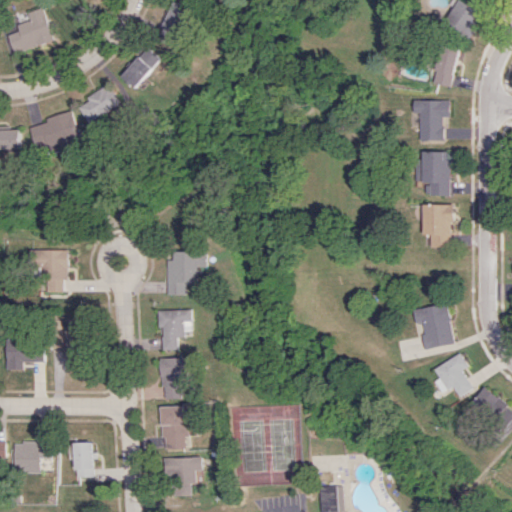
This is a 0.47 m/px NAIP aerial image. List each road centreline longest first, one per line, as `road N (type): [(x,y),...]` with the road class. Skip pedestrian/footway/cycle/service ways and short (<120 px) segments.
road 1 (residential): [(134,511),(125,281),(140,259),(132,246),(116,245),(105,260),(125,281)]
road 2 (residential): [(511,362),(486,307),(485,100)]
road 3 (residential): [(127,0),(115,44),(84,67),(49,85),(0,91)]
road 4 (residential): [(0,403),(130,404)]
